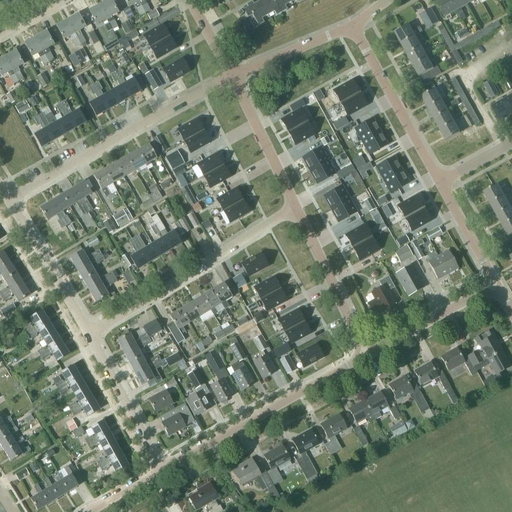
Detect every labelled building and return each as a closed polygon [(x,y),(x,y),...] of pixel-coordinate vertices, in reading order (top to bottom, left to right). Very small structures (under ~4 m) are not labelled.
[(118,13),(111,0),(109,0),(101,5),(107,18),(109,22),(114,20),(112,16),(118,13)] [(141,6),(139,2),(138,0),(124,0),(129,7),(134,4),(136,9),(141,6)] [(138,0),(139,2),(141,6),(145,13),(151,10),(146,3),(144,0),(138,0)] [(266,0),(255,7),(252,1),(246,5),(247,7),(243,10),(242,9),(240,11),(240,10),(237,14),(240,17),(243,14),(245,13),(247,18),(248,18),(252,15),(254,18),(255,21),(257,24),(258,26),(264,23),(261,19),(274,12),(276,16),(287,10),(285,6),(294,0),(304,0),(266,0)] [(450,15),(456,11),(449,0),(442,0),(437,3),(447,21),(452,18),(450,15)] [(459,17),(464,14),(461,9),(468,5),(464,0),(449,0),(456,11),(459,17)] [(96,24),(107,18),(101,5),(89,10),(96,24)] [(140,16),(145,13),(141,6),(136,9),(140,16)] [(147,14),(150,20),(159,16),(156,10),(147,14)] [(75,33),(77,37),(82,34),(80,30),(85,27),(78,14),(68,20),(75,33)] [(136,19),(135,16),(129,19),(133,29),(140,25),(136,19)] [(433,25),(439,22),(435,16),(424,22),(427,28),(433,25)] [(77,37),(75,33),(68,20),(57,26),(64,39),(69,36),(71,40),(77,37)] [(118,27),(114,20),(109,22),(113,30),(118,27)] [(133,30),(128,21),(122,24),(127,33),(133,30)] [(498,21),(493,24),(495,29),(501,26),(498,21)] [(108,33),(113,30),(109,22),(104,25),(108,33)] [(394,32),(401,43),(415,35),(423,31),(420,27),(413,31),(409,24),(394,32)] [(484,36),(495,29),(493,24),(482,31),(484,36)] [(438,28),(446,42),(451,40),(443,25),(438,28)] [(161,28),(141,39),(148,51),(168,40),(161,28)] [(470,34),(466,28),(457,33),(460,39),(470,34)] [(88,34),(94,45),(99,42),(93,31),(88,34)] [(484,36),(482,31),(480,32),(474,35),(469,38),(472,43),(476,40),(484,36)] [(46,32),(36,37),(43,51),(49,62),(54,59),(48,48),(53,45),(46,32)] [(81,45),(86,42),(82,34),(77,37),(81,45)] [(415,35),(401,43),(407,54),(421,46),(425,44),(422,40),(419,42),(415,35)] [(49,62),(43,51),(36,37),(25,43),(32,56),(37,53),(44,65),(49,62)] [(75,48),(81,45),(77,37),(71,40),(75,48)] [(124,37),(119,40),(124,50),(130,46),(127,42),(124,37)] [(457,51),(472,43),(469,38),(454,46),(457,51)] [(120,44),(117,39),(103,47),(106,52),(120,44)] [(449,48),(452,53),(457,51),(454,46),(451,40),(446,42),(449,48)] [(427,57),(421,46),(407,54),(413,65),(427,57)] [(23,64),(15,51),(5,57),(12,70),(18,81),(23,79),(20,71),(19,72),(17,67),(23,64)] [(85,61),(79,51),(68,57),(74,68),(85,61)] [(174,51),(154,62),(161,74),(180,63),(174,51)] [(463,62),(457,51),(452,53),(458,64),(463,62)] [(124,66),(129,63),(124,54),(119,56),(124,66)] [(13,84),(18,81),(12,70),(5,57),(0,59),(0,73),(1,76),(7,73),(10,77),(9,77),(13,84)] [(431,64),(427,57),(413,65),(419,77),(425,73),(429,80),(441,74),(435,62),(431,64)] [(180,63),(161,74),(168,86),(187,75),(180,63)] [(111,73),(116,71),(113,65),(108,68),(111,73)] [(120,69),(115,72),(130,98),(141,91),(133,78),(125,83),(122,78),(124,77),(120,69)] [(153,70),(145,75),(153,90),(162,86),(153,70)] [(115,72),(110,75),(115,82),(116,81),(119,86),(111,91),(119,104),(130,98),(115,72)] [(43,88),(49,85),(43,74),(37,78),(43,88)] [(85,84),(80,75),(72,80),(77,89),(85,84)] [(361,76),(342,87),(349,100),(368,90),(361,76)] [(43,89),(37,78),(31,81),(37,92),(43,89)] [(456,91),(457,92),(462,89),(455,78),(450,80),(456,91)] [(484,84),(491,97),(498,93),(491,81),(484,84)] [(107,110),(119,104),(111,91),(103,95),(100,90),(102,89),(98,82),(93,85),(107,110)] [(94,93),(97,99),(89,103),(96,117),(107,110),(93,85),(88,87),(93,94),(94,93)] [(427,108),(442,100),(435,88),(421,96),(427,108)] [(314,92),(319,101),(324,98),(319,89),(314,92)] [(457,92),(463,103),(468,100),(462,89),(457,92)] [(368,90),(349,100),(356,113),(375,103),(368,90)] [(17,101),(12,92),(6,95),(11,104),(17,101)] [(34,95),(29,98),(33,106),(38,103),(34,95)] [(497,100),(498,102),(492,106),(500,121),(511,114),(504,99),(502,97),(497,100)] [(301,99),(289,106),(293,113),(300,109),(305,106),(301,99)] [(15,106),(19,114),(29,108),(25,100),(15,106)] [(442,100),(427,108),(433,119),(448,111),(454,108),(451,103),(446,107),(442,100)] [(474,112),(468,100),(463,103),(469,115),(474,112)] [(65,101),(60,103),(74,129),(86,122),(78,109),(70,114),(67,109),(69,108),(65,101)] [(64,117),(57,122),(64,135),(74,129),(60,103),(55,106),(60,113),(61,112),(64,117)] [(293,113),(281,120),(288,133),(307,122),(300,109),(293,113)] [(448,111),(433,119),(439,129),(454,121),(448,111)] [(51,112),(44,116),(43,113),(38,116),(52,142),(64,135),(57,122),(56,122),(51,112)] [(474,112),(469,115),(475,125),(480,122),(474,112)] [(382,115),(363,126),(370,139),(389,128),(382,115)] [(52,142),(38,116),(33,118),(38,126),(39,125),(42,130),(34,134),(41,148),(52,142)] [(197,117),(177,128),(184,141),(204,130),(197,117)] [(344,117),(332,123),(336,130),(348,123),(344,117)] [(460,133),(454,121),(439,129),(446,141),(460,133)] [(307,122),(288,133),(295,146),(314,135),(307,122)] [(484,126),(474,131),(478,138),(487,134),(484,126)] [(389,128),(370,139),(377,152),(397,141),(389,128)] [(204,130),(184,141),(191,153),(211,142),(204,130)] [(326,136),(320,140),(323,144),(329,141),(326,136)] [(149,144),(138,150),(146,165),(157,159),(149,144)] [(164,144),(158,147),(161,152),(167,149),(164,144)] [(321,147),(302,158),(309,171),(329,160),(321,147)] [(138,150),(126,156),(135,171),(146,165),(138,150)] [(217,152),(197,163),(204,176),(223,164),(217,152)] [(177,167),(184,163),(180,156),(175,159),(171,154),(165,157),(172,170),(177,167)] [(403,154),(384,164),(391,177),(410,167),(403,154)] [(124,178),(135,171),(126,156),(115,163),(124,178)] [(363,159),(354,164),(357,170),(362,167),(366,165),(363,159)] [(329,160),(309,171),(317,184),(336,173),(329,160)] [(115,163),(104,169),(113,184),(124,178),(115,163)] [(223,164),(204,176),(211,188),(230,177),(223,164)] [(177,167),(172,170),(176,177),(181,174),(177,167)] [(350,173),(347,167),(336,173),(339,179),(350,173)] [(410,167),(391,177),(398,191),(418,180),(410,167)] [(107,187),(113,184),(104,169),(93,175),(106,198),(111,195),(107,187)] [(163,189),(171,184),(169,180),(160,185),(163,189)] [(84,181),(73,188),(88,213),(93,210),(85,197),(91,194),(84,181)] [(504,195),(498,184),(483,192),(490,203),(504,195)] [(182,188),(181,189),(186,197),(191,194),(186,186),(182,188)] [(343,186),(323,196),(331,210),(350,199),(343,186)] [(236,187),(216,198),(223,210),(243,199),(236,187)] [(73,188),(62,194),(70,207),(76,203),(83,215),(88,213),(73,188)] [(152,194),(148,195),(149,197),(150,199),(153,203),(162,198),(160,194),(159,193),(158,190),(152,194)] [(424,192),(405,203),(412,216),(432,205),(424,192)] [(62,194),(51,201),(59,213),(66,226),(71,223),(66,215),(64,217),(62,212),(70,207),(62,194)] [(510,206),(504,195),(490,203),(496,214),(510,206)] [(384,196),(375,201),(378,206),(387,202),(384,196)] [(150,199),(142,203),(144,208),(153,203),(150,199)] [(243,199),(223,210),(230,223),(250,212),(243,199)] [(350,199),(331,210),(338,223),(357,212),(350,199)] [(59,220),(57,221),(62,229),(66,226),(59,213),(51,201),(40,208),(48,220),(56,215),(59,220)] [(195,213),(201,209),(198,203),(192,207),(195,213)] [(373,203),(366,207),(369,212),(375,208),(373,203)] [(432,205),(412,216),(419,229),(439,219),(432,205)] [(502,225),(511,219),(511,209),(510,206),(496,214),(502,225)] [(132,219),(127,209),(123,211),(123,210),(112,216),(118,226),(132,219)] [(377,211),(371,214),(375,222),(381,219),(377,211)] [(193,213),(187,216),(194,228),(200,225),(193,213)] [(156,215),(152,218),(156,224),(155,225),(170,250),(182,243),(174,230),(167,234),(156,215)] [(184,218),(179,221),(186,233),(191,230),(184,218)] [(103,223),(109,233),(115,230),(110,219),(103,223)] [(511,234),(511,219),(502,225),(508,237),(511,234)] [(208,220),(201,223),(205,229),(212,225),(208,220)] [(184,233),(178,222),(172,226),(178,237),(184,233)] [(364,224),(345,235),(352,248),(371,237),(364,224)] [(160,239),(152,244),(159,257),(170,250),(155,225),(151,227),(155,235),(157,234),(160,239)] [(426,235),(430,241),(442,234),(439,228),(426,235)] [(138,235),(134,238),(148,263),(159,257),(152,244),(146,247),(138,235)] [(99,242),(96,237),(86,242),(89,248),(99,242)] [(371,237),(352,248),(359,261),(379,250),(371,237)] [(402,237),(396,240),(400,247),(406,243),(402,237)] [(134,238),(129,240),(133,248),(136,253),(130,257),(138,270),(148,263),(134,238)] [(417,246),(415,242),(410,245),(418,260),(424,257),(418,246),(417,246)] [(401,263),(413,256),(407,245),(394,252),(401,263)] [(76,269),(89,262),(102,255),(99,250),(91,254),(92,257),(88,259),(83,251),(70,258),(76,269)] [(3,251),(0,252),(0,268),(10,262),(3,251)] [(448,251),(438,256),(448,274),(458,268),(448,251)] [(260,253),(240,264),(247,276),(267,265),(260,253)] [(126,254),(122,257),(128,267),(133,265),(126,254)] [(96,273),(91,265),(95,262),(97,264),(104,260),(102,255),(89,262),(76,269),(83,281),(96,273)] [(428,262),(438,280),(448,274),(438,256),(428,262)] [(16,273),(10,262),(0,268),(0,273),(4,280),(16,273)] [(403,286),(403,287),(405,292),(407,292),(408,294),(421,286),(410,266),(397,273),(403,286)] [(89,291),(102,284),(114,277),(113,274),(111,272),(105,276),(104,275),(99,278),(96,273),(83,281),(89,291)] [(4,280),(9,288),(7,289),(6,288),(0,291),(0,294),(2,297),(23,283),(16,273),(4,280)] [(232,279),(238,289),(246,284),(241,274),(232,279)] [(273,276),(253,287),(260,299),(280,288),(273,276)] [(395,303),(388,291),(395,287),(388,276),(379,281),(382,287),(371,293),(375,299),(367,304),(372,313),(380,308),(381,311),(395,303)] [(108,295),(105,289),(110,286),(117,281),(114,277),(102,284),(89,291),(95,302),(108,295)] [(30,294),(23,283),(2,297),(5,301),(12,297),(11,295),(13,294),(18,302),(30,294)] [(223,283),(212,289),(221,304),(225,310),(229,307),(225,301),(232,297),(223,283)] [(280,288),(260,299),(267,311),(287,300),(280,288)] [(221,304),(212,289),(202,296),(210,310),(214,316),(218,313),(214,308),(221,304)] [(202,296),(191,303),(200,317),(210,310),(202,296)] [(256,302),(247,307),(248,309),(250,313),(259,308),(256,302)] [(0,310),(4,317),(16,310),(13,303),(0,310)] [(189,323),(200,317),(191,303),(180,309),(189,323)] [(297,308),(278,319),(284,331),(304,320),(297,308)] [(173,323),(167,327),(178,344),(185,340),(181,334),(185,332),(183,327),(189,323),(180,309),(169,316),(173,323)] [(42,310),(30,318),(35,326),(32,328),(31,326),(24,330),(27,335),(49,321),(42,310)] [(259,312),(253,316),(257,323),(263,320),(259,312)] [(236,322),(239,327),(248,322),(245,317),(236,322)] [(156,320),(143,327),(146,333),(149,338),(162,331),(156,320)] [(304,320),(284,331),(291,344),(311,332),(304,320)] [(56,333),(49,321),(27,335),(30,339),(37,335),(36,333),(38,332),(44,341),(56,333)] [(226,334),(234,330),(232,325),(223,330),(226,334)] [(473,353),(468,356),(473,367),(488,359),(501,351),(493,337),(495,336),(492,329),(474,339),(478,345),(479,344),(485,354),(480,356),(477,351),(473,353)] [(217,339),(226,334),(223,330),(214,334),(217,339)] [(45,349),(44,348),(37,352),(40,357),(62,343),(56,333),(44,341),(48,348),(45,349)] [(134,341),(130,334),(117,340),(123,352),(136,345),(149,338),(146,333),(138,338),(139,338),(134,341)] [(268,348),(261,336),(255,339),(261,352),(268,348)] [(209,337),(201,342),(204,346),(212,342),(209,337)] [(142,356),(138,348),(142,346),(143,347),(151,343),(149,338),(136,345),(123,352),(129,363),(142,356)] [(234,338),(229,340),(230,342),(232,346),(237,343),(235,339),(234,338)] [(69,354),(62,343),(40,357),(43,361),(50,357),(49,355),(52,354),(56,362),(69,354)] [(232,346),(231,346),(239,362),(246,359),(237,343),(232,346)] [(317,343),(297,354),(304,367),(324,356),(317,343)] [(473,367),(468,356),(462,359),(457,348),(441,357),(448,371),(464,362),(472,376),(477,373),(476,372),(476,371),(473,367)] [(204,355),(209,363),(213,361),(218,370),(224,367),(214,349),(204,355)] [(501,351),(488,359),(473,367),(476,371),(490,363),(496,374),(501,372),(510,367),(501,351)] [(177,352),(172,355),(176,363),(181,360),(177,352)] [(129,363),(135,374),(148,367),(161,361),(158,356),(150,360),(151,362),(146,365),(142,356),(129,363)] [(254,362),(263,379),(276,372),(267,356),(254,362)] [(148,367),(135,374),(141,386),(154,379),(151,372),(163,365),(161,361),(148,367)] [(241,391),(254,384),(245,367),(242,363),(240,364),(236,363),(231,366),(231,367),(227,369),(230,375),(232,374),(241,391)] [(431,383),(430,381),(433,379),(436,383),(440,381),(445,390),(450,387),(441,371),(436,373),(430,363),(414,372),(423,387),(431,383)] [(55,385),(58,390),(80,377),(73,365),(61,373),(66,381),(63,382),(62,381),(55,385)] [(0,372),(0,379),(9,375),(5,369),(0,372)] [(188,375),(195,389),(204,384),(196,370),(188,375)] [(496,374),(482,382),(485,388),(504,377),(501,372),(496,374)] [(69,387),(74,395),(87,388),(80,377),(58,390),(60,394),(68,390),(67,388),(69,387)] [(405,377),(389,385),(396,399),(408,393),(409,395),(413,393),(405,377)] [(20,379),(13,383),(19,392),(26,388),(20,379)] [(165,384),(168,390),(177,385),(174,379),(165,384)] [(227,400),(226,399),(233,396),(223,379),(211,386),(220,403),(221,402),(221,403),(223,404),(226,402),(227,400)] [(71,411),(93,398),(87,388),(74,395),(79,403),(76,404),(75,403),(68,407),(71,411)] [(149,400),(156,412),(173,403),(166,390),(149,400)] [(211,408),(202,391),(186,400),(186,399),(185,400),(194,416),(195,416),(195,415),(198,414),(198,415),(211,408)] [(424,412),(429,409),(420,392),(414,395),(424,412)] [(364,401),(372,415),(375,420),(381,416),(378,411),(388,406),(380,393),(364,401)] [(100,409),(93,398),(71,411),(73,416),(81,412),(80,410),(82,409),(87,417),(100,409)] [(375,420),(372,415),(364,401),(349,410),(356,423),(366,418),(369,423),(375,420)] [(172,417),(161,423),(168,436),(181,429),(185,427),(185,426),(194,421),(185,403),(169,412),(172,417)] [(395,420),(400,417),(395,406),(389,410),(395,420)] [(31,415),(24,419),(27,423),(34,419),(31,415)] [(346,429),(339,415),(321,425),(328,439),(330,442),(324,445),(330,456),(341,449),(334,435),(346,429)] [(0,426),(4,424),(4,425),(12,421),(9,417),(2,422),(0,418),(0,426)] [(415,426),(411,419),(405,423),(408,429),(415,426)] [(85,440),(87,444),(110,432),(103,421),(91,428),(95,436),(93,438),(92,436),(85,440)] [(74,422),(67,426),(70,431),(77,428),(74,422)] [(4,424),(0,426),(0,440),(10,434),(10,435),(18,431),(15,427),(8,431),(4,425),(4,424)] [(353,429),(362,447),(368,444),(358,426),(353,429)] [(84,433),(81,427),(72,432),(75,438),(84,433)] [(317,474),(305,451),(318,444),(311,430),(292,440),(300,454),(301,457),(296,460),(306,480),(317,474)] [(116,443),(110,432),(87,444),(90,449),(97,445),(96,444),(99,442),(103,450),(116,443)] [(14,442),(10,435),(10,434),(0,440),(0,444),(4,451),(16,444),(17,445),(24,441),(22,437),(14,442)] [(105,460),(104,458),(97,462),(99,467),(122,454),(116,443),(103,450),(107,458),(105,460)] [(11,462),(22,455),(23,455),(30,451),(28,447),(20,452),(17,445),(16,444),(4,451),(11,462)] [(271,470),(266,473),(273,486),(283,480),(275,467),(290,460),(282,446),(264,456),(271,470)] [(49,458),(55,454),(52,449),(45,453),(49,458)] [(128,466),(122,454),(99,467),(100,467),(102,471),(109,467),(108,466),(111,464),(115,473),(128,466)] [(274,487),(273,486),(266,473),(259,461),(254,464),(251,459),(232,470),(241,485),(260,475),(268,490),(267,491),(273,502),(280,498),(274,487)] [(35,462),(29,466),(34,473),(39,469),(35,462)] [(68,476),(62,480),(61,480),(68,492),(78,486),(71,474),(72,474),(67,466),(64,468),(68,476)] [(29,474),(26,468),(15,475),(18,480),(29,474)] [(95,481),(91,475),(89,471),(82,475),(88,485),(95,481)] [(58,498),(67,493),(68,492),(61,480),(62,480),(57,472),(54,475),(58,482),(52,486),(51,486),(58,498)] [(42,492),(41,493),(48,504),(58,498),(51,486),(52,486),(47,479),(44,481),(48,488),(42,492)] [(220,505),(218,506),(214,500),(219,497),(210,482),(201,488),(202,490),(188,497),(196,511),(209,503),(213,509),(210,511),(220,511),(223,510),(220,505)] [(37,511),(48,504),(41,493),(42,492),(37,485),(34,487),(38,494),(30,499),(37,511)]
